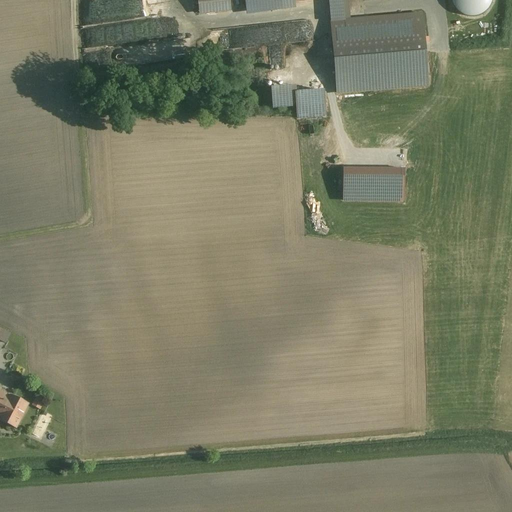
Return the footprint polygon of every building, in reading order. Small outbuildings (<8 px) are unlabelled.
[(227,0),(197,0),(198,13),(229,10),(227,0)] [(243,0),(245,9),(293,3),(292,0),(243,0)] [(423,44),(333,52),(336,93),(427,85),(423,44)] [(278,86),(278,107),(302,107),(302,103),(318,102),(318,91),(303,92),(303,85),(278,86)] [(349,167),(349,202),(411,203),(412,168),(349,167)] [(15,331),(0,323),(0,336),(10,341),(15,331)] [(0,391),(0,414),(9,396),(0,391)] [(34,405),(42,409),(48,397),(39,393),(34,405)] [(27,404),(10,395),(0,414),(0,421),(15,428),(27,404)]
